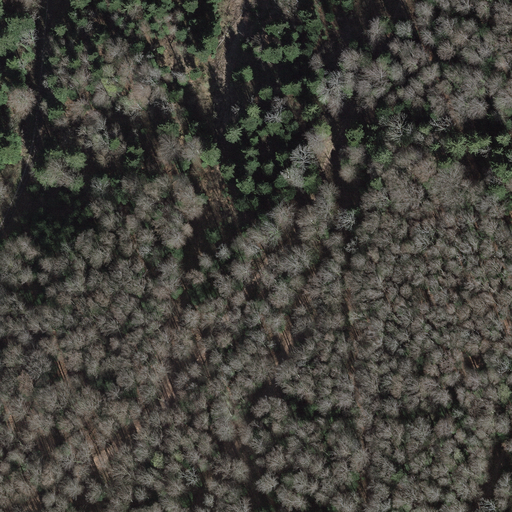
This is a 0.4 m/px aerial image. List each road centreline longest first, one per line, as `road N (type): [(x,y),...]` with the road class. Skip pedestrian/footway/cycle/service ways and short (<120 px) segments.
road 1 (track): [(27,511),(187,381),(333,162),(407,0)]
road 2 (track): [(53,0),(35,138),(0,232)]
